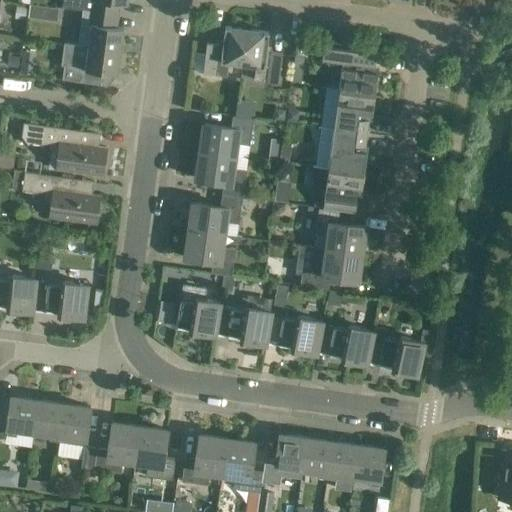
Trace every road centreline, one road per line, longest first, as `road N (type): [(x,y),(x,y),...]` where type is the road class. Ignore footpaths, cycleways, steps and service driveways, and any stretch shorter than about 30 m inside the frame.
road 1 (residential): [(136,357),(178,382),(428,417),(473,405),(511,409)]
road 2 (residential): [(155,111),(127,302),(136,357)]
road 3 (residential): [(396,272),(430,26)]
road 4 (residential): [(430,26),(260,0)]
road 5 (residential): [(0,91),(155,111)]
road 6 (residential): [(136,357),(99,362),(0,351)]
